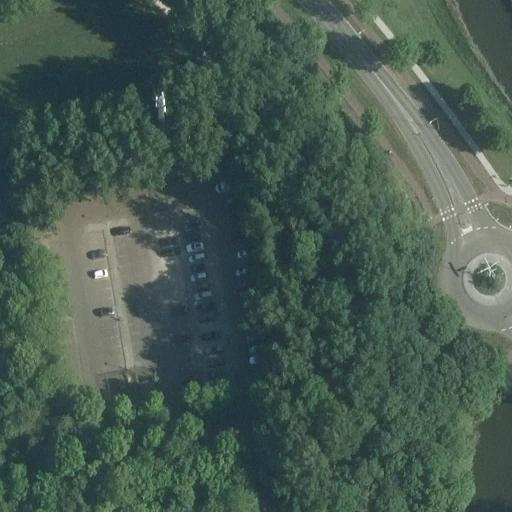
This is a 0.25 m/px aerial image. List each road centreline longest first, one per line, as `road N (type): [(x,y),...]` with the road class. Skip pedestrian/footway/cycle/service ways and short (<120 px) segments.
road 1 (tertiary): [(477,242),(391,102),(305,0)]
road 2 (unclassified): [(248,429),(178,438),(0,483)]
road 3 (tertiary): [(477,242),(454,260),(454,303),(477,321),(511,317)]
